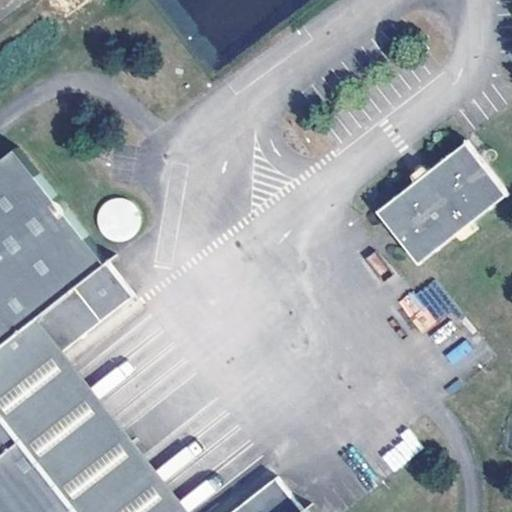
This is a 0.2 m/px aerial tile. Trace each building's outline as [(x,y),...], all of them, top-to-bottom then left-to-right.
[(475,140),(384,209),(423,263),(511,193),(475,140)] [(138,292),(25,144),(0,162),(0,511),(308,511),(280,476),(235,511),(200,511),(69,348),(138,292)] [(98,201),(101,240),(140,238),(138,199),(98,201)] [(419,333),(435,325),(418,291),(401,300),(419,333)] [(382,453),(391,467),(422,448),(412,433),(382,453)]
